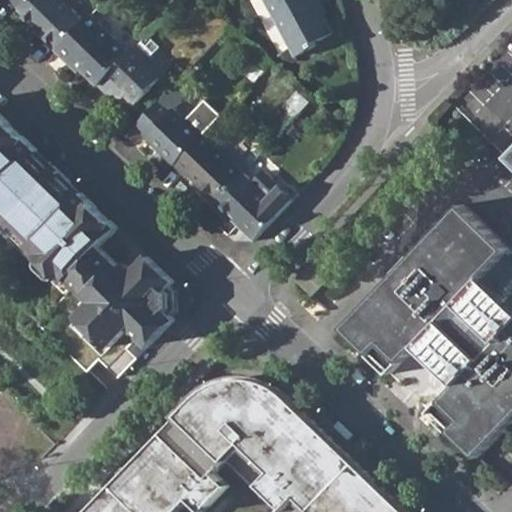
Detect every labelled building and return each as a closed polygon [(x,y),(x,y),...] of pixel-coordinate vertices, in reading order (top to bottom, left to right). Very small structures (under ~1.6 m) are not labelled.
[(87,19),(67,0),(28,0),(21,7),(20,8),(47,34),(45,37),(58,49),(87,19)] [(265,0),(296,57),(314,47),(312,44),(332,33),(315,0),(314,0),(265,0)] [(101,82),(131,50),(92,13),(87,19),(58,49),(72,63),(77,59),(101,82)] [(114,94),(116,91),(120,88),(128,95),(138,104),(169,71),(139,43),(131,50),(101,82),(114,94)] [(137,125),(177,163),(205,134),(223,115),(208,99),(189,119),(177,108),(190,95),(179,82),(137,125)] [(125,99),(128,95),(120,88),(116,91),(125,99)] [(131,351),(143,338),(151,346),(179,318),(175,316),(180,310),(180,293),(175,286),(178,282),(153,257),(134,277),(107,247),(124,229),(0,108),(0,212),(12,224),(5,232),(70,294),(40,324),(89,372),(103,358),(121,377),(139,359),(131,351)] [(244,171),(205,134),(177,163),(191,176),(193,174),(219,198),(244,171)] [(244,227),(257,239),(285,210),(296,199),(267,171),(256,183),(244,171),(219,198),(247,224),(244,227)] [(350,328),(484,457),(511,427),(511,246),(467,204),(350,328)] [(209,391),(180,420),(225,463),(245,443),(274,471),(262,484),(287,508),(300,495),(317,511),(407,511),(287,395),(274,387),(251,380),(231,382),(209,391)] [(225,463),(180,420),(90,511),(177,511),(188,501),(199,511),(202,511),(226,487),(213,475),(225,463)] [(245,443),(225,463),(275,511),(317,511),(300,495),(287,508),(262,484),(274,471),(245,443)]
